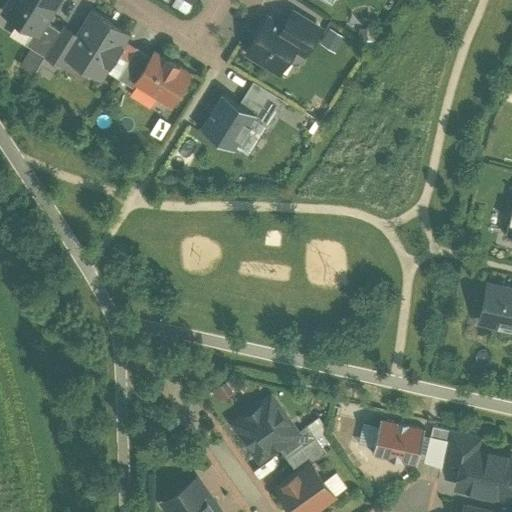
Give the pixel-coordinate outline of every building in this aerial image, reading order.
[(60,0),(10,0),(1,14),(33,34),(38,37),(45,25),(60,0)] [(278,31),(264,23),(244,57),(278,78),(295,51),(306,58),(324,28),(292,8),(278,31)] [(128,40),(90,17),(76,39),(62,61),(100,84),(128,40)] [(45,57),(60,35),(45,25),(38,37),(33,34),(26,45),(45,57)] [(336,50),(342,36),(327,29),(321,44),(336,50)] [(76,39),(62,31),(60,35),(45,57),(37,69),(51,78),(62,61),(76,39)] [(195,77),(150,50),(126,87),(168,115),(195,77)] [(200,125),(233,145),(255,110),(222,90),(200,125)] [(511,197),(503,236),(511,238),(511,197)] [(511,289),(486,284),(477,325),(511,333),(511,289)] [(264,399),(226,422),(253,464),(290,438),(264,399)] [(427,426),(374,415),(364,457),(418,468),(427,426)] [(511,450),(457,438),(446,492),(511,506),(511,450)] [(314,511),(335,498),(310,461),(275,485),(292,511),(314,511)] [(222,511),(194,472),(155,499),(163,511),(222,511)]
